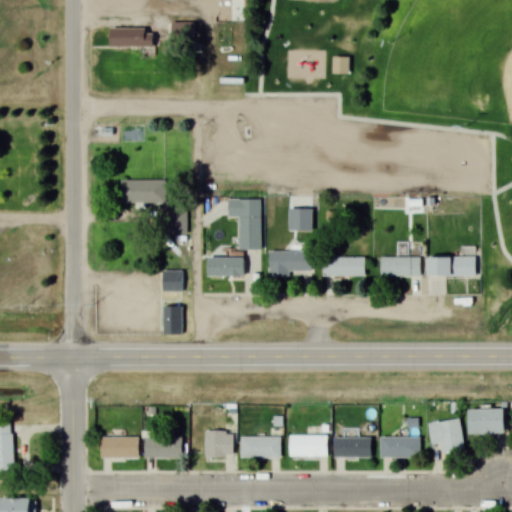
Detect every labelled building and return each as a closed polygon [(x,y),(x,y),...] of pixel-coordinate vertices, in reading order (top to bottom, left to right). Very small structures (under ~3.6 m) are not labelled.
[(114,21),(114,51),(157,52),(158,22),(114,21)] [(195,39),(194,22),(171,22),(172,39),(195,39)] [(337,58),(352,58),(353,78),(337,78),(337,58)] [(126,185),(170,184),(170,208),(126,208),(126,185)] [(431,198),(431,206),(440,206),(440,198),(431,198)] [(233,203),(233,220),(265,220),(265,203),(233,203)] [(187,234),(187,208),(168,208),(168,234),(187,234)] [(294,212),(315,212),(315,235),(294,234),(294,212)] [(244,221),(244,255),(266,255),(266,221),(244,221)] [(274,253),(273,272),(313,273),(313,254),(274,253)] [(433,258),(433,280),(480,280),(480,259),(433,258)] [(213,260),(249,262),(248,284),(212,283),(213,260)] [(326,260),(326,279),(370,279),(370,260),(326,260)] [(385,260),(385,279),(430,279),(430,260),(385,260)] [(165,272),(186,272),(186,294),(165,294),(165,272)] [(168,308),(188,309),(187,339),(167,338),(168,308)] [(469,410),(469,435),(505,434),(505,410),(469,410)] [(429,423),(431,445),(442,444),(443,453),(464,451),(460,419),(429,423)] [(0,422),(0,470),(13,471),(13,422),(0,422)] [(205,432),(205,458),(234,458),(234,432),(205,432)] [(182,458),(182,436),(144,436),(144,458),(182,458)] [(289,458),(327,458),(327,436),(289,436),(289,458)] [(139,459),(139,437),(101,437),(101,459),(139,459)] [(281,437),(241,437),(241,459),(281,459),(281,437)] [(420,437),(380,437),(380,459),(420,459),(420,437)] [(372,438),(334,438),(334,459),(372,459),(372,438)] [(1,511),(37,511),(37,500),(1,500),(1,511)]
